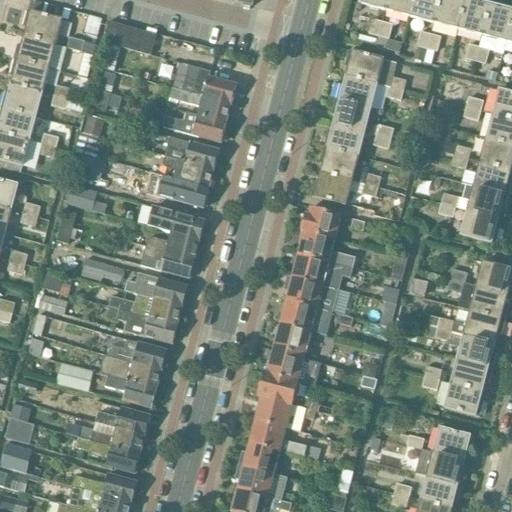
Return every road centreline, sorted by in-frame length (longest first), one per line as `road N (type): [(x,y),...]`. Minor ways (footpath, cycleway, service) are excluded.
road 1 (tertiary): [(175,511),(298,35)]
road 2 (residential): [(298,35),(167,0)]
